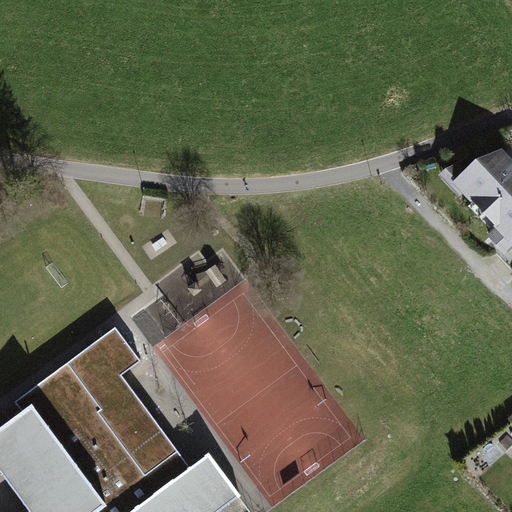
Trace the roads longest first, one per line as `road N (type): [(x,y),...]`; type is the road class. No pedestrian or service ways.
road 1 (track): [(0,161),(179,184),(280,184),(383,164),(511,114)]
road 2 (residential): [(511,299),(383,164)]
